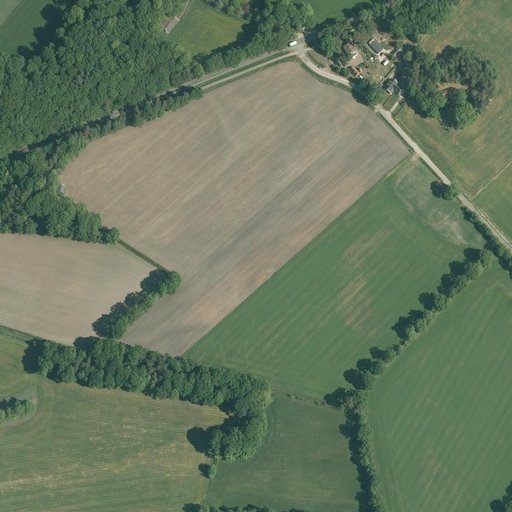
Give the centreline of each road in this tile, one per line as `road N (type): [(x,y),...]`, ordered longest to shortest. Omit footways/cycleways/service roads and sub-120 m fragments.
road 1 (tertiary): [(0,159),(296,42)]
road 2 (unclassified): [(511,251),(386,115),(354,86),(312,67),(296,42)]
